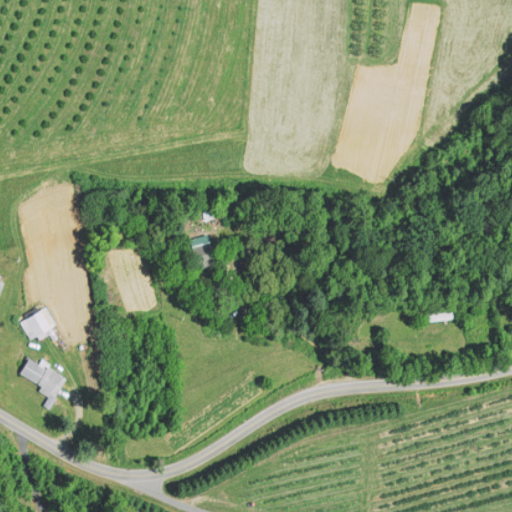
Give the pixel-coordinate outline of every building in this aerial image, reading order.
[(202,210),(203,220),(217,219),(216,209),(202,210)] [(210,232),(187,240),(196,268),(219,261),(210,232)] [(46,305),(20,321),(30,339),(38,334),(40,338),(50,332),(54,340),(60,337),(54,328),(58,325),(46,305)] [(455,311),(455,319),(427,320),(427,312),(455,311)] [(41,358),(50,363),(48,368),(66,377),(55,396),(57,397),(50,410),(41,405),(47,396),(38,391),(41,386),(17,373),(26,355),(39,362),(41,358)]
